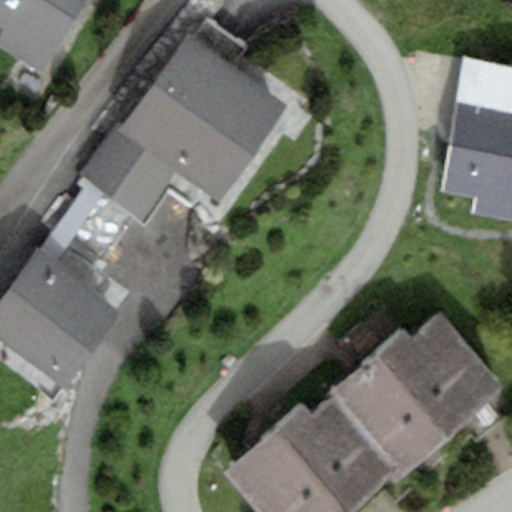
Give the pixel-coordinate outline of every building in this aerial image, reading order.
[(0,44),(39,70),(84,0),(0,0),(0,31),(2,33),(0,36),(0,44)] [(114,123),(77,175),(142,221),(176,174),(217,203),(287,107),(187,35),(120,127),(114,123)] [(455,108),(511,117),(511,64),(464,57),(455,108)] [(511,222),(511,117),(455,108),(442,192),(475,198),(472,216),(511,222)] [(49,237),(0,302),(0,345),(63,392),(123,312),(101,296),(110,283),(49,237)] [(411,341),(403,332),(310,413),(300,403),(218,475),(251,511),(349,511),(386,479),(393,487),(505,388),(440,315),(411,341)]
